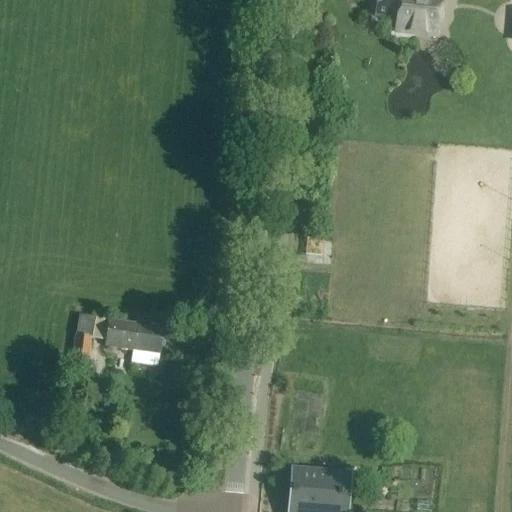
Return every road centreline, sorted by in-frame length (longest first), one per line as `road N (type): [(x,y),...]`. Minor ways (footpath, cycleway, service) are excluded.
road 1 (tertiary): [(233,511),(277,0)]
road 2 (unclassified): [(212,511),(0,437)]
